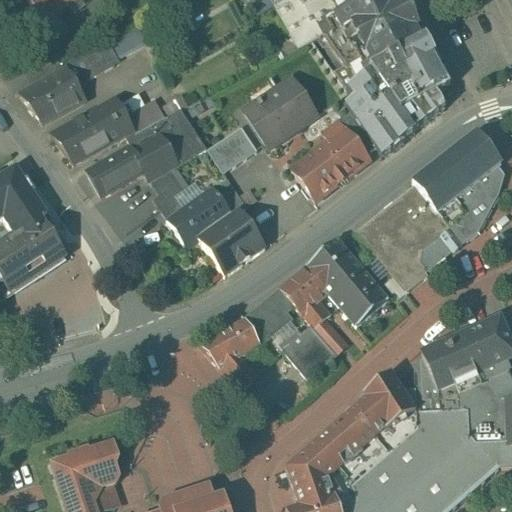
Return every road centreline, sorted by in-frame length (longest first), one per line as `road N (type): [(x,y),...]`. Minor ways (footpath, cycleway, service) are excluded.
road 1 (primary): [(170,330),(252,283),(475,115)]
road 2 (residential): [(511,264),(451,298),(291,436),(270,469),(268,511)]
road 3 (residential): [(0,107),(170,330)]
road 4 (primary): [(0,380),(170,330)]
road 5 (residential): [(418,0),(475,115)]
